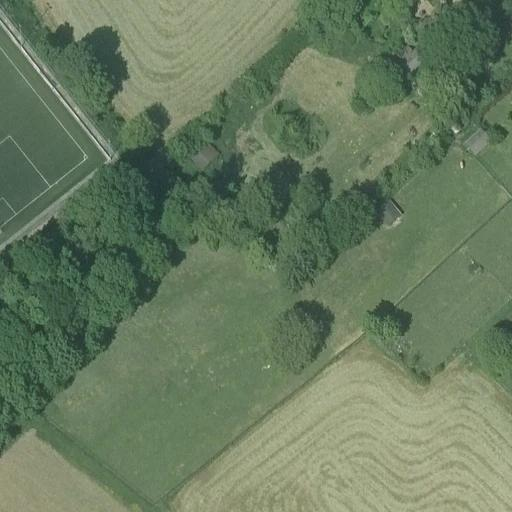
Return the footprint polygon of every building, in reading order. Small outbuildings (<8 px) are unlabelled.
[(389,64),(405,81),(437,49),(426,39),(412,53),(405,46),(389,64)] [(440,53),(430,63),(445,78),(455,68),(440,53)] [(473,159),(490,144),(479,132),(462,147),(473,159)] [(219,156),(205,142),(188,159),(202,173),(219,156)] [(402,217),(389,202),(374,215),(387,230),(402,217)]
